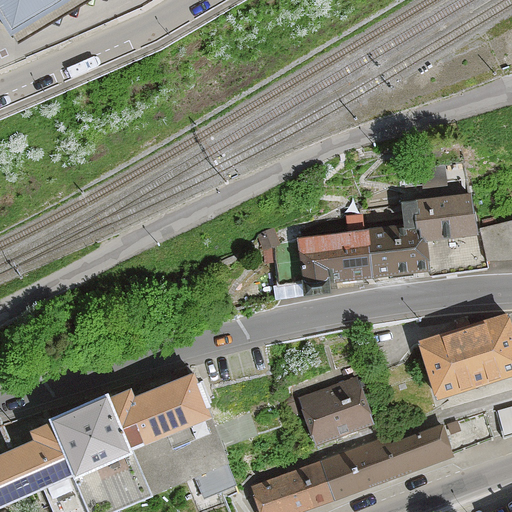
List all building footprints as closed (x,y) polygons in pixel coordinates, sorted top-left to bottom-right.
[(0,0),(0,16),(9,32),(16,43),(88,0),(0,0)] [(405,227),(407,239),(426,237),(433,236),(479,230),(473,191),(402,200),(405,227)] [(487,263),(511,261),(511,224),(479,230),(487,263)] [(407,239),(405,227),(367,232),(371,273),(393,270),(422,267),(430,266),(426,237),(407,239)] [(479,230),(426,237),(430,266),(430,269),(430,272),(487,263),(479,230)] [(363,274),(371,273),(367,232),(297,241),(303,289),(327,286),(327,282),(326,278),(363,274)] [(511,326),(509,317),(419,345),(435,397),(511,373),(511,326)] [(34,440),(0,453),(0,508),(46,490),(55,511),(239,511),(232,496),(243,492),(239,484),(210,419),(193,374),(134,398),(130,389),(122,393),(109,398),(108,394),(80,406),(48,419),(50,423),(40,427),(30,431),(34,440)] [(357,379),(298,401),(314,443),(373,422),(357,379)] [(299,410),(294,395),(285,398),(291,413),(299,410)] [(505,435),(511,433),(511,408),(498,412),(505,435)] [(443,427),(452,453),(493,437),(486,414),(443,427)] [(321,461),(334,496),(452,453),(443,427),(442,424),(389,443),(387,437),(321,461)] [(321,461),(252,485),(261,511),(289,511),(334,496),(321,461)]
